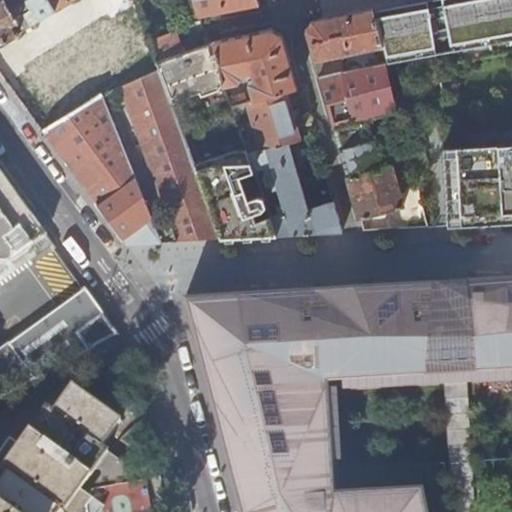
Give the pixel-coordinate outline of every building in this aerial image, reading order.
[(0,48),(18,37),(13,27),(19,23),(18,21),(5,0),(4,0),(0,2),(0,48)] [(48,0),(5,0),(18,21),(26,16),(33,27),(56,12),(48,0)] [(48,0),(56,12),(75,0),(48,0)] [(193,0),(199,18),(200,18),(261,7),(258,0),(193,0)] [(443,0),(440,0),(428,2),(435,53),(450,50),(443,0)] [(511,0),(443,0),(450,50),(511,38),(511,0)] [(435,53),(428,2),(376,12),(384,49),(386,63),(435,53)] [(384,49),(376,12),(312,24),(307,33),(316,64),(384,49)] [(13,27),(18,37),(25,32),(21,27),(19,23),(13,27)] [(47,78),(62,103),(139,58),(123,32),(47,78)] [(287,92),(298,89),(282,39),(271,32),(215,44),(224,88),(223,89),(231,108),(236,106),(229,88),(239,85),(242,82),(241,78),(253,75),(254,84),(249,86),(254,102),(287,92)] [(249,238),(278,236),(271,218),(255,172),(248,155),(246,150),(231,108),(223,89),(224,88),(215,44),(214,44),(184,55),(176,33),(151,42),(157,59),(161,71),(206,199),(220,240),(249,238)] [(388,64),(320,78),(335,131),(367,122),(400,113),(388,64)] [(178,242),(220,240),(206,199),(161,71),(113,93),(117,102),(125,98),(169,219),(178,242)] [(261,151),(289,144),(301,140),(287,92),(254,102),(247,103),(261,151)] [(163,245),(162,243),(155,225),(103,97),(46,134),(80,182),(127,247),(163,245)] [(367,122),(335,131),(349,179),(390,168),(384,148),(380,149),(378,142),(372,143),(367,122)] [(401,165),(412,162),(407,140),(399,142),(400,147),(397,149),(401,165)] [(511,143),(445,147),(450,225),(511,221),(511,143)] [(271,218),(278,236),(344,232),(335,203),(308,211),(289,144),(261,151),(255,153),(248,155),(255,172),(265,169),(263,179),(265,183),(267,186),(272,187),(273,192),(278,190),(282,205),(277,206),(279,216),(271,218)] [(390,168),(349,179),(361,221),(404,209),(400,196),(405,194),(404,189),(398,190),(392,168),(390,168)] [(116,336),(118,335),(77,278),(61,289),(70,302),(0,351),(0,263),(1,265),(5,266),(9,264),(47,237),(0,173),(0,400),(99,345),(116,336)] [(162,243),(178,242),(169,219),(155,225),(162,243)] [(511,282),(467,286),(467,291),(456,292),(455,289),(452,287),(449,287),(447,289),(445,292),(445,293),(435,293),(434,288),(329,294),(329,299),(313,300),(312,295),(184,302),(230,482),(236,480),(242,504),(236,505),(237,511),(426,511),(422,496),(334,502),(334,511),(324,511),(323,481),(317,381),(457,373),(511,369),(511,282)] [(121,345),(116,336),(99,345),(104,355),(121,345)] [(90,511),(90,504),(79,496),(92,478),(110,452),(104,447),(122,420),(88,395),(75,386),(54,413),(49,409),(31,435),(0,477),(0,511),(90,511)]
